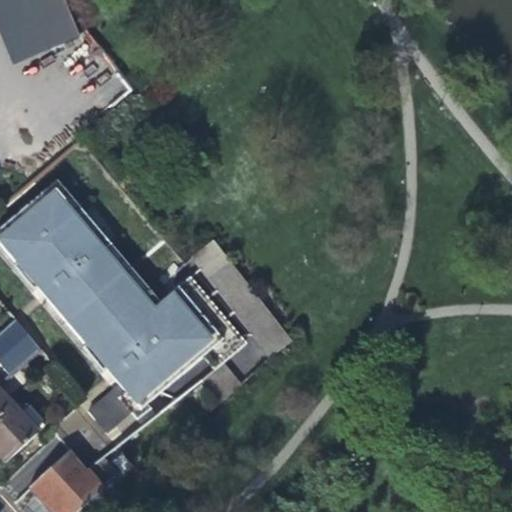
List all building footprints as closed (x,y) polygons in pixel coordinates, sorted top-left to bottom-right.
[(0,0),(0,21),(5,33),(68,6),(65,0),(0,0)] [(68,6),(5,33),(17,62),(81,35),(68,6)] [(45,197),(0,233),(0,248),(17,269),(13,272),(32,296),(36,292),(85,350),(80,354),(100,378),(105,375),(138,416),(221,347),(177,294),(151,315),(104,258),(111,251),(82,215),(74,222),(57,201),(51,205),(45,197)] [(215,244),(193,262),(270,362),(291,344),(215,244)] [(0,386),(39,353),(13,321),(0,332),(0,386)] [(222,368),(203,386),(220,408),(241,389),(222,368)] [(113,394),(87,416),(93,424),(120,402),(113,394)] [(20,418),(0,396),(0,458),(6,465),(37,437),(34,434),(44,426),(29,410),(20,418)] [(79,511),(102,491),(88,475),(70,456),(31,492),(45,508),(49,511),(79,511)] [(356,494),(348,502),(356,511),(362,511),(368,508),(356,494)] [(356,511),(348,502),(347,501),(333,511),(356,511)]
